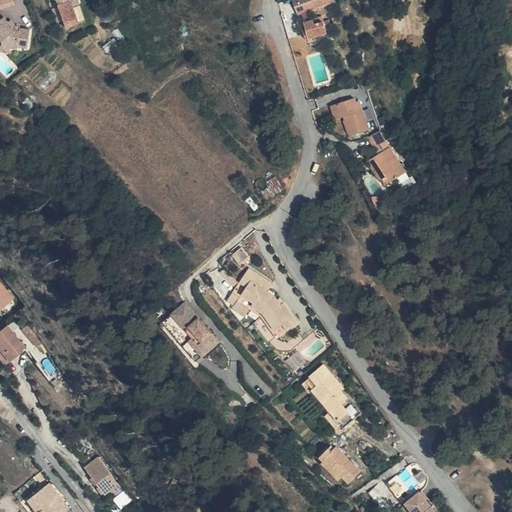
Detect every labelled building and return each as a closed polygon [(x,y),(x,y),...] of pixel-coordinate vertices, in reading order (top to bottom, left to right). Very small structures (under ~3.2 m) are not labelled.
[(69,19),(76,16),(71,3),(69,0),(60,0),(55,2),(62,16),(67,14),(69,19)] [(298,16),(302,29),(323,23),(319,12),(311,15),(309,10),(307,11),(304,0),(292,0),(293,3),(297,2),(301,15),(298,16)] [(34,23),(24,22),(24,25),(20,25),(14,17),(11,12),(8,14),(3,7),(0,8),(0,36),(4,42),(16,43),(24,44),(25,42),(32,42),(34,23)] [(78,20),(76,16),(69,19),(67,14),(62,16),(66,25),(78,20)] [(24,25),(24,22),(21,18),(14,17),(20,25),(24,25)] [(16,46),(16,43),(4,42),(0,36),(0,40),(3,45),(16,46)] [(342,58),(338,46),(333,48),(336,60),(342,58)] [(371,83),(368,84),(370,93),(379,91),(375,80),(370,81),(371,83)] [(361,82),(342,87),(347,103),(351,102),(356,120),(377,115),(370,93),(368,84),(362,85),(361,82)] [(347,103),(342,87),(337,89),(342,105),(347,103)] [(382,131),(394,124),(388,114),(376,121),(381,130),(382,131)] [(386,138),(398,131),(394,124),(382,131),(386,138)] [(372,135),(377,144),(386,138),(382,131),(381,130),(372,135)] [(404,162),(414,156),(398,131),(386,138),(377,144),(389,163),(393,169),(404,162)] [(389,163),(377,144),(374,146),(386,165),(389,163)] [(414,156),(404,162),(407,167),(406,169),(410,175),(424,166),(420,160),(417,161),(414,156)] [(269,171),(262,176),(262,181),(260,184),(255,186),(260,194),(277,184),(269,171)] [(392,190),(393,187),(394,182),(383,189),(386,191),(389,192),(392,190)] [(431,182),(423,187),(428,195),(434,193),(431,182)] [(411,193),(414,202),(423,197),(428,195),(423,187),(411,193)] [(247,257),(240,249),(230,257),(237,265),(247,257)] [(272,284),(249,268),(227,301),(234,306),(233,309),(245,318),(250,311),(252,308),(265,317),(275,332),(283,326),(287,332),(298,324),(283,305),(281,306),(275,297),(267,292),(272,284)] [(0,284),(0,309),(13,299),(0,284)] [(219,343),(184,305),(162,325),(197,363),(219,343)] [(252,308),(250,311),(261,319),(272,334),(275,332),(265,317),(252,308)] [(0,329),(0,351),(8,361),(23,348),(5,325),(0,329)] [(301,366),(292,355),(285,360),(294,371),(301,366)] [(339,434),(344,430),(348,426),(360,415),(341,393),(343,390),(322,366),(312,375),(309,377),(310,378),(302,385),(309,394),(312,392),(329,413),(324,417),(339,434)] [(362,468),(341,454),(334,449),(332,452),(327,450),(318,463),(322,465),(343,477),(352,483),(362,468)] [(89,463),(111,490),(123,479),(101,453),(89,463)] [(340,482),(343,477),(322,465),(320,468),(340,482)] [(40,471),(34,476),(40,484),(46,479),(40,471)] [(412,498),(410,496),(398,480),(385,489),(399,508),(412,498)] [(67,511),(47,486),(27,502),(33,511),(67,511)] [(126,490),(116,498),(122,505),(132,497),(126,490)] [(406,511),(430,511),(418,497),(404,509),(406,511)]
